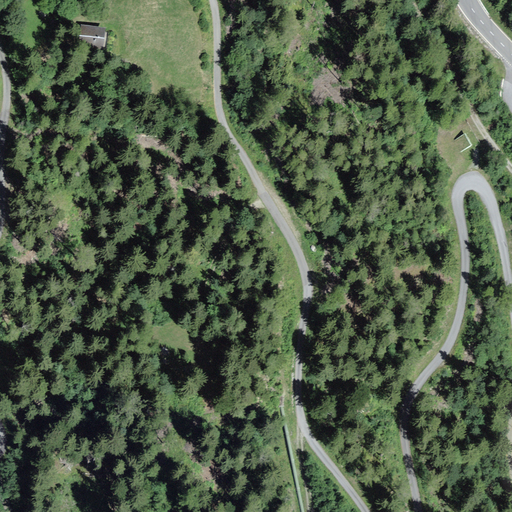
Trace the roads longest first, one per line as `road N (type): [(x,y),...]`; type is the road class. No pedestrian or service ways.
road 1 (unclassified): [(366,511),(302,424),(305,273),(227,121),(212,0)]
road 2 (unclassified): [(511,298),(482,185),(470,180),(459,187),(464,274),(455,321),(413,387),(404,423),(418,511)]
road 3 (track): [(419,0),(435,43),(511,172)]
road 4 (unclassified): [(0,63),(0,208)]
